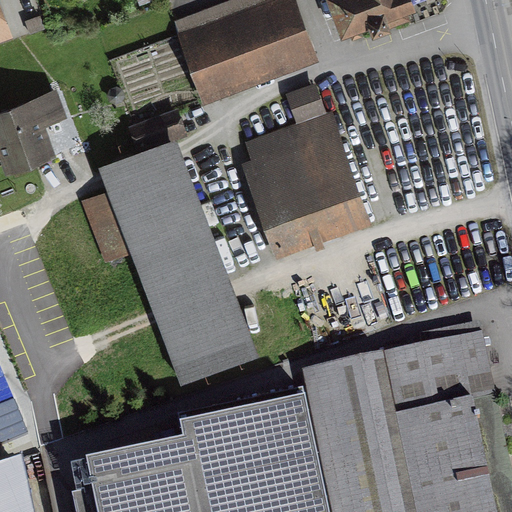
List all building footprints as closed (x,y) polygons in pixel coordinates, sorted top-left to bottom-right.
[(291,0),(243,0),(175,25),(200,93),(311,53),(291,0)] [(332,0),(346,35),(410,11),(406,0),(332,0)] [(40,16),(22,23),(26,34),(44,28),(40,16)] [(313,86),(289,94),(300,123),(243,144),(280,248),(361,220),(313,86)] [(53,94),(0,114),(0,138),(2,138),(12,164),(48,150),(39,127),(62,118),(53,94)] [(174,110),(133,126),(140,144),(181,129),(174,110)] [(169,148),(106,173),(113,192),(86,203),(107,256),(130,247),(180,373),(248,346),(169,148)] [(511,511),(511,486),(480,337),(306,375),(335,511),(511,511)] [(323,511),(297,392),(176,419),(180,437),(82,458),(89,491),(75,495),(78,511),(323,511)] [(0,511),(26,511),(17,469),(0,473),(0,511)]
